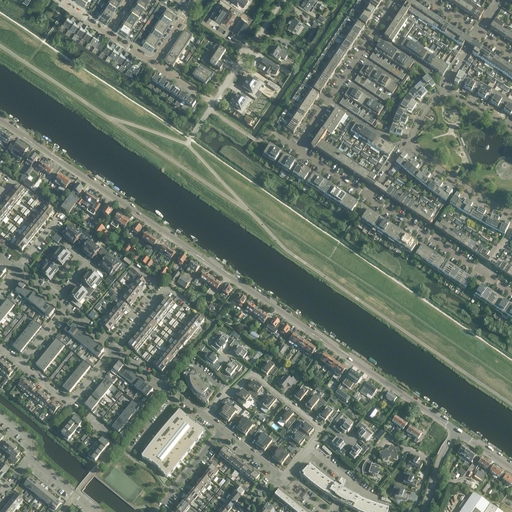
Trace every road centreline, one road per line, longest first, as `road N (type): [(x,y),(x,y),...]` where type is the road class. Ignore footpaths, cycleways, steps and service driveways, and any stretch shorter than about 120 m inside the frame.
road 1 (tertiary): [(457,432),(0,119)]
road 2 (residential): [(297,149),(397,0)]
road 3 (residential): [(484,274),(370,197)]
road 4 (residential): [(22,365),(73,403),(116,349)]
road 5 (residential): [(409,145),(511,213)]
road 6 (residential): [(226,390),(251,373),(321,429)]
